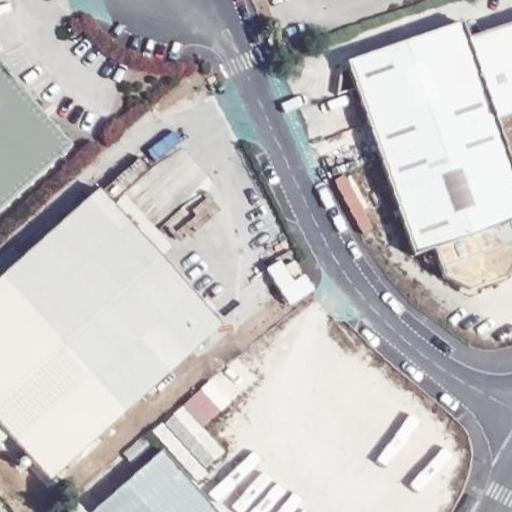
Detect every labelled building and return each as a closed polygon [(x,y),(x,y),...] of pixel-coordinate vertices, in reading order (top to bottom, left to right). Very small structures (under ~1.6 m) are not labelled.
[(511,261),(511,237),(508,224),(511,222),(511,173),(467,46),(460,25),(490,14),(498,36),(511,31),(511,0),(466,0),(337,43),(345,65),(410,257),(433,250),(442,277),(469,291),(502,279),(511,261)] [(467,46),(498,36),(490,14),(460,25),(467,46)] [(501,45),(511,42),(511,31),(498,36),(501,45)] [(0,209),(71,146),(45,117),(53,110),(43,102),(38,108),(0,66),(0,209)] [(100,192),(98,190),(0,278),(0,441),(9,435),(47,479),(119,416),(219,326),(158,257),(169,248),(124,197),(113,207),(111,205),(150,170),(139,158),(100,192)] [(312,287),(302,270),(291,276),(279,256),(264,265),(285,302),(312,287)] [(261,276),(250,285),(265,303),(276,293),(261,276)] [(309,353),(331,373),(357,345),(334,325),(309,353)] [(261,337),(160,416),(184,446),(232,409),(223,398),(276,357),(261,337)] [(358,382),(381,359),(364,342),(341,364),(358,382)] [(212,511),(163,457),(101,511),(212,511)]
